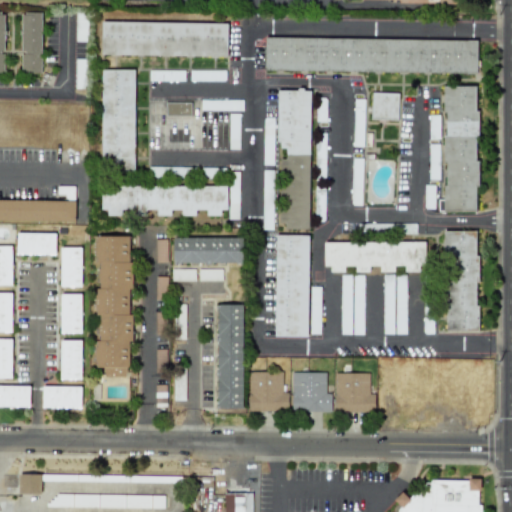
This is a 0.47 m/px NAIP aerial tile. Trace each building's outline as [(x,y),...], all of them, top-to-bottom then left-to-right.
[(41,13),(21,13),(20,73),(40,74),(41,13)] [(75,41),(86,42),(87,14),(75,13),(75,41)] [(100,55),(226,57),(227,24),(101,21),(100,55)] [(264,70),(476,73),(476,40),(264,37),(264,70)] [(74,89),(86,89),(87,60),(75,59),(74,89)] [(101,69),(100,171),(133,172),(134,70),(101,69)] [(189,81),(225,81),(225,71),(190,70),(189,81)] [(149,81),(184,81),(184,71),(149,71),(149,81)] [(444,212),(476,211),(475,86),(442,86),(444,212)] [(308,228),(309,90),(277,90),(276,149),(285,149),(285,159),(279,159),(278,228),(308,228)] [(370,119),(397,120),(398,93),(371,93),(370,119)] [(325,122),(326,98),(317,98),(316,121),(325,122)] [(363,146),(364,99),(353,99),(352,146),(363,146)] [(200,110),(242,110),(242,100),(201,100),(200,110)] [(190,103),(167,103),(167,115),(190,116),(190,103)] [(238,149),(239,114),(228,114),(228,149),(238,149)] [(439,115),(429,115),(429,138),(438,138),(439,115)] [(262,164),(273,165),(273,118),(263,117),(262,164)] [(325,134),(316,134),(316,177),(325,177),(325,134)] [(439,145),(431,145),(431,147),(429,147),(428,179),(438,179),(439,145)] [(360,205),(362,158),(351,158),(350,205),(360,205)] [(262,228),(272,228),(273,170),(262,170),(262,228)] [(239,172),(230,172),(229,219),(238,219),(239,172)] [(424,208),(434,208),(434,185),(424,185),(424,208)] [(74,187),(57,186),(57,194),(64,194),(64,199),(73,199),(74,187)] [(100,187),(100,214),(121,214),(121,213),(145,212),(145,210),(156,210),(156,216),(171,216),(170,210),(181,210),(181,216),(195,216),(195,210),(206,210),(206,216),(220,216),(220,209),(226,209),(226,186),(100,187)] [(324,192),(315,192),(315,211),(324,211),(324,192)] [(0,220),(74,222),(74,201),(0,199),(0,220)] [(476,231),(444,231),(444,331),(476,331),(476,231)] [(55,254),(55,233),(15,233),(15,254),(55,254)] [(127,235),(94,236),(98,368),(103,368),(103,377),(132,377),(127,235)] [(273,337),(307,337),(308,235),(275,235),(273,337)] [(242,237),(172,238),(172,264),(242,263),(242,237)] [(167,262),(166,239),(155,239),(155,262),(167,262)] [(325,242),(325,272),(344,272),(344,266),(354,266),(354,272),(369,272),(369,266),(378,266),(378,272),(394,272),(394,266),(404,266),(404,272),(418,271),(418,265),(425,265),(424,241),(325,242)] [(11,246),(0,246),(0,285),(11,285),(11,246)] [(81,248),(59,248),(59,286),(80,287),(81,248)] [(194,269),(171,270),(171,281),(194,281),(194,269)] [(222,280),(221,269),(197,269),(198,281),(222,280)] [(350,275),(340,275),(340,334),(350,334),(350,275)] [(363,275),(353,275),(352,334),(362,334),(363,275)] [(392,275),(382,275),(383,334),(393,334),(392,275)] [(405,334),(405,275),(395,275),(395,334),(405,334)] [(310,334),(319,334),(320,287),(310,287),(310,334)] [(11,293),(0,293),(0,333),(11,333),(11,293)] [(81,333),(81,294),(59,294),(59,333),(81,333)] [(241,304),(215,305),(217,409),(243,409),(241,304)] [(0,378),(11,379),(12,339),(0,339),(0,378)] [(81,379),(80,340),(59,340),(59,380),(81,379)] [(166,349),(155,349),(155,372),(166,372),(166,349)] [(282,371),(247,372),(248,412),(287,411),(287,392),(282,392),(282,371)] [(325,373),(291,372),(290,411),(330,412),(330,393),(325,393),(325,373)] [(369,373),(334,373),(335,413),(374,412),(374,394),(369,394),(369,373)] [(173,401),(185,401),(185,375),(173,375),(173,401)] [(29,386),(0,386),(0,406),(29,407),(29,386)] [(80,409),(80,387),(42,386),(41,408),(80,409)] [(18,494),(40,494),(40,474),(18,474),(18,494)] [(77,481),(179,483),(180,477),(78,475),(77,481)] [(482,511),(482,503),(477,503),(478,493),(483,493),(483,478),(430,478),(430,483),(423,483),(422,492),(415,492),(410,498),(402,491),(394,499),(402,506),(397,509),(397,511),(482,511)] [(251,511),(251,493),(222,493),(222,511),(251,511)] [(164,496),(48,494),(48,507),(163,508),(164,496)]
